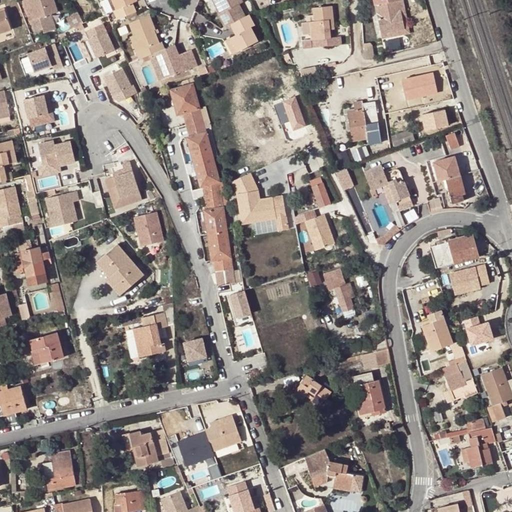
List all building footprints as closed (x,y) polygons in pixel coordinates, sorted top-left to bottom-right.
[(55,11),(51,0),(26,0),(29,6),(33,19),(28,20),(32,31),(41,28),(42,32),(53,28),(49,13),(55,11)] [(117,19),(136,11),(132,2),(137,1),(136,0),(111,0),(116,9),(114,10),(117,19)] [(243,0),(217,0),(221,6),(223,5),(226,10),(219,13),(225,26),(231,23),(246,16),(240,5),(245,3),(243,0)] [(376,0),(379,14),(383,33),(406,28),(403,10),(401,0),(376,0)] [(401,0),(403,10),(406,28),(383,33),(384,37),(411,31),(406,9),(404,0),(401,0)] [(223,5),(221,6),(217,8),(219,13),(226,10),(223,5)] [(311,47),(343,43),(342,36),(332,37),(332,29),(331,23),(335,22),(334,5),(314,7),(314,13),(315,21),(311,21),(312,32),(312,38),(310,39),(311,47)] [(0,32),(10,29),(4,10),(0,11),(0,32)] [(306,14),(307,21),(311,21),(315,21),(314,13),(306,14)] [(231,23),(234,31),(237,29),(239,33),(236,34),(231,36),(238,51),(259,41),(252,27),(255,25),(250,14),(246,16),(231,23)] [(148,15),(127,23),(133,37),(138,50),(135,51),(138,59),(149,55),(155,52),(161,50),(152,31),(154,30),(148,15)] [(312,32),(311,21),(307,21),(302,22),(303,33),(312,32)] [(98,57),(115,49),(103,23),(87,30),(91,38),(89,39),(98,57)] [(234,53),(238,51),(231,36),(227,39),(234,53)] [(135,51),(138,50),(133,37),(130,38),(135,51)] [(89,39),(85,41),(93,59),(98,57),(89,39)] [(311,47),(310,39),(302,39),(303,47),(311,47)] [(65,65),(56,43),(29,54),(36,71),(54,64),(55,68),(65,65)] [(190,49),(182,53),(183,55),(180,57),(178,54),(174,44),(161,50),(155,52),(166,78),(197,65),(190,49)] [(374,56),(372,45),(365,46),(365,58),(374,56)] [(149,55),(160,80),(166,78),(155,52),(149,55)] [(131,85),(122,67),(103,77),(107,84),(108,84),(114,94),(115,94),(121,91),(131,85)] [(406,97),(439,93),(437,73),(404,76),(406,97)] [(206,209),(204,209),(212,259),(214,259),(218,284),(235,282),(220,180),(194,82),(172,90),(175,101),(180,100),(184,113),(191,136),(188,136),(201,185),(203,185),(206,209)] [(0,92),(0,114),(9,113),(4,91),(0,92)] [(26,98),(30,117),(49,113),(47,102),(51,101),(49,93),(26,98)] [(306,121),(301,107),(297,97),(277,105),(281,115),(289,112),(296,130),(308,126),(306,121)] [(179,114),(184,113),(180,100),(175,101),(179,114)] [(368,138),(369,143),(382,142),(379,122),(375,123),(374,115),(366,116),(364,100),(355,101),(356,107),(348,108),(353,140),(368,138)] [(305,105),(301,107),(306,121),(311,119),(305,105)] [(424,113),(427,129),(450,123),(446,108),(424,113)] [(416,137),(413,128),(392,135),(395,144),(416,137)] [(457,131),(448,134),(453,148),(462,145),(457,131)] [(12,139),(0,141),(0,181),(7,179),(4,164),(17,161),(12,139)] [(72,140),(56,144),(55,139),(38,143),(43,165),(59,161),(60,165),(76,161),(72,140)] [(443,162),(451,192),(452,196),(454,201),(468,197),(462,175),(460,175),(455,159),(443,162)] [(121,197),(140,191),(131,161),(123,164),(125,168),(126,173),(115,177),(121,197)] [(387,171),(384,163),(366,170),(373,188),(377,186),(391,181),(391,183),(397,198),(400,206),(414,201),(401,166),(387,171)] [(349,167),(339,172),(346,189),(356,185),(349,167)] [(126,173),(125,168),(113,172),(115,177),(126,173)] [(73,177),(64,178),(63,173),(36,177),(37,187),(74,182),(73,177)] [(34,215),(41,213),(32,174),(26,175),(30,190),(28,191),(34,215)] [(251,174),(232,183),(238,194),(243,225),(277,219),(273,198),(260,200),(259,191),(251,174)] [(121,197),(115,177),(106,179),(116,208),(143,199),(140,191),(121,197)] [(332,202),(323,177),(312,181),(321,206),(332,202)] [(391,183),(386,185),(391,201),(397,198),(391,183)] [(0,227),(5,227),(10,225),(14,225),(24,222),(25,222),(17,186),(0,189),(0,214),(1,219),(0,218),(0,227)] [(355,187),(348,190),(355,207),(363,204),(355,187)] [(49,221),(51,227),(79,220),(74,201),(80,200),(78,190),(47,197),(53,220),(49,221)] [(414,201),(400,206),(401,209),(415,203),(414,201)] [(165,241),(157,212),(136,217),(142,245),(165,241)] [(336,242),(326,213),(307,219),(317,249),(336,242)] [(378,237),(380,242),(386,243),(389,240),(389,239),(394,234),(398,231),(400,228),(402,227),(397,222),(386,234),(378,237)] [(456,263),(478,257),(472,234),(450,241),(456,263)] [(429,247),(435,269),(453,263),(453,264),(456,263),(450,241),(429,247)] [(145,275),(119,244),(97,262),(110,277),(122,290),(135,279),(137,282),(145,275)] [(48,247),(18,254),(22,269),(27,267),(31,285),(47,281),(43,262),(51,260),(48,247)] [(484,264),(449,273),(454,295),(480,289),(479,286),(489,283),(484,264)] [(347,282),(342,268),(325,274),(330,290),(337,288),(345,311),(356,307),(352,297),(357,296),(351,281),(347,282)] [(308,274),(313,285),(323,282),(319,270),(308,274)] [(135,279),(122,290),(110,277),(107,280),(121,295),(137,282),(135,279)] [(52,286),(54,294),(61,292),(59,284),(52,286)] [(17,290),(25,320),(32,318),(24,288),(17,290)] [(345,311),(337,288),(330,290),(338,314),(345,311)] [(254,313),(247,289),(233,293),(240,317),(254,313)] [(0,305),(11,303),(8,292),(0,294),(0,305)] [(54,294),(56,301),(63,299),(61,292),(54,294)] [(66,314),(63,299),(56,301),(59,312),(61,312),(61,315),(66,314)] [(175,324),(174,302),(163,305),(165,312),(167,326),(175,324)] [(14,314),(11,303),(0,305),(0,326),(8,324),(6,316),(14,314)] [(428,314),(431,323),(443,318),(440,310),(428,314)] [(134,328),(140,356),(166,351),(164,343),(162,343),(159,328),(167,326),(165,312),(143,317),(144,325),(134,328)] [(480,316),(468,318),(471,344),(496,341),(494,321),(481,322),(480,316)] [(452,344),(443,318),(431,323),(422,326),(431,351),(452,344)] [(65,357),(58,332),(31,340),(33,350),(39,349),(42,363),(65,357)] [(189,360),(207,356),(203,337),(184,342),(189,360)] [(449,359),(455,357),(452,345),(445,347),(449,359)] [(390,347),(362,354),(366,368),(393,362),(390,347)] [(42,363),(39,349),(33,350),(37,364),(42,363)] [(465,360),(466,360),(464,355),(448,361),(449,366),(456,364),(465,360)] [(456,364),(459,372),(445,377),(450,390),(447,390),(452,402),(477,392),(465,360),(456,364)] [(449,366),(442,368),(445,377),(459,372),(456,364),(449,366)] [(505,418),(501,407),(500,403),(506,401),(511,399),(505,379),(501,368),(480,376),(491,406),(497,421),(505,418)] [(362,414),(372,411),(378,409),(379,413),(388,411),(380,379),(375,380),(373,371),(352,376),(355,387),(358,386),(362,399),(359,400),(362,414)] [(313,397),(311,400),(320,406),(325,398),(328,395),(331,390),(308,374),(295,392),(304,399),(306,396),(308,393),(313,397)] [(28,410),(21,385),(0,390),(0,405),(1,405),(4,416),(28,410)] [(318,409),(320,406),(311,400),(309,403),(318,409)] [(492,423),(497,421),(491,406),(486,408),(492,423)] [(232,416),(223,418),(225,422),(210,426),(205,428),(213,451),(240,441),(232,416)] [(210,426),(225,422),(223,418),(209,423),(210,426)] [(468,433),(485,429),(483,419),(465,423),(468,433)] [(465,448),(469,462),(470,468),(492,463),(488,449),(487,449),(486,444),(495,442),(491,428),(487,429),(485,429),(468,433),(471,447),(465,448)] [(140,431),(129,434),(133,450),(137,467),(160,461),(162,467),(171,465),(162,429),(142,435),(140,431)] [(438,432),(439,439),(447,437),(446,430),(438,432)] [(126,452),(133,450),(129,434),(129,433),(122,435),(126,452)] [(447,437),(439,439),(438,439),(439,445),(450,443),(450,444),(460,442),(458,435),(452,436),(447,437)] [(47,462),(42,463),(48,491),(81,485),(80,472),(73,473),(69,448),(62,449),(62,451),(54,453),(54,451),(45,453),(47,462)] [(329,481),(330,473),(337,474),(336,480),(354,484),(355,474),(348,473),(350,464),(331,460),(326,448),(306,457),(318,485),(329,481)] [(464,463),(469,462),(465,448),(460,449),(464,463)] [(210,467),(214,478),(223,475),(220,464),(210,467)] [(365,476),(355,474),(354,484),(353,486),(363,488),(365,476)] [(189,479),(184,480),(187,489),(192,487),(189,479)] [(260,511),(257,501),(253,502),(251,498),(250,498),(244,481),(226,487),(234,511),(260,511)] [(114,511),(123,511),(124,511),(130,511),(150,509),(147,489),(115,493),(116,505),(113,505),(114,511)] [(178,490),(159,496),(164,511),(198,511),(196,506),(185,510),(178,490)] [(473,511),(469,490),(462,492),(466,507),(462,508),(462,511),(473,511)] [(91,511),(90,500),(55,505),(56,511),(91,511)] [(306,510),(306,511),(329,511),(326,502),(306,510)] [(459,511),(457,503),(438,507),(438,511),(459,511)]
